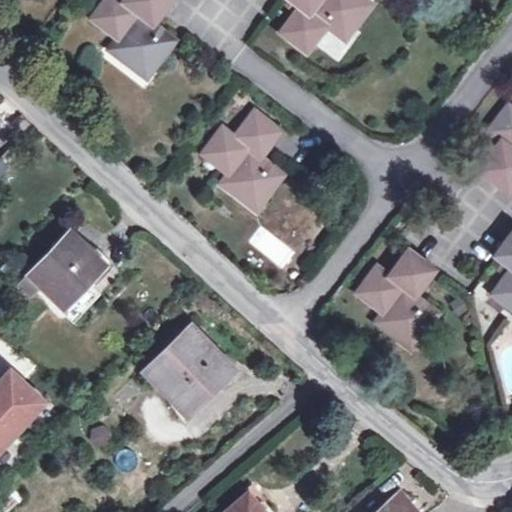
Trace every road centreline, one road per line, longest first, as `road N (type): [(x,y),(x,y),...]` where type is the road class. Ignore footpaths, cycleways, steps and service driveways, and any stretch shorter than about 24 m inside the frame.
road 1 (residential): [(272,325),(358,237),(511,35)]
road 2 (tertiary): [(272,325),(0,75)]
road 3 (tertiary): [(511,480),(453,480),(326,372)]
road 4 (residential): [(326,372),(168,511)]
